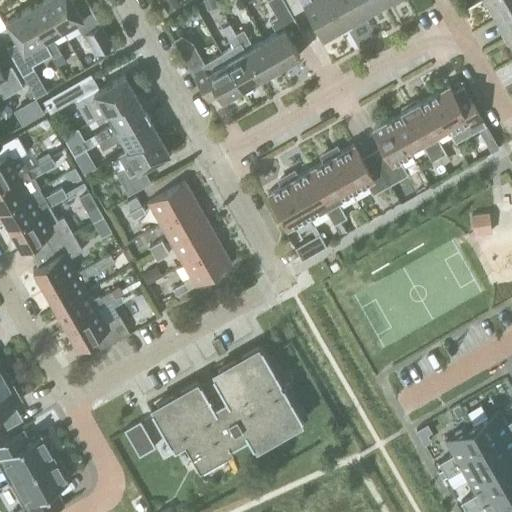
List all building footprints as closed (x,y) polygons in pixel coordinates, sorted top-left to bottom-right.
[(0,0),(0,16),(31,0),(0,0)] [(51,35),(62,29),(45,0),(40,0),(26,8),(51,53),(53,57),(61,53),(51,35)] [(45,0),(62,29),(74,22),(82,35),(86,33),(96,52),(111,44),(86,0),(45,0)] [(284,0),(267,0),(277,16),(270,20),(277,33),(264,40),(280,66),(300,55),(285,29),(297,22),(284,0)] [(324,41),(344,30),(327,0),(312,0),(303,5),(324,41)] [(327,0),(344,30),(365,18),(354,0),(327,0)] [(354,0),(365,18),(385,7),(381,0),(354,0)] [(511,0),(485,0),(496,17),(511,7),(511,0)] [(507,37),(511,33),(511,7),(496,17),(507,37)] [(23,74),(34,68),(32,64),(51,53),(26,8),(5,20),(17,41),(7,47),(23,74)] [(244,29),(243,29),(237,19),(230,23),(261,77),(280,66),(264,40),(253,46),(244,29)] [(242,88),(261,77),(230,23),(222,28),(233,46),(222,53),(242,88)] [(193,42),(180,49),(208,99),(218,94),(222,100),(242,88),(222,53),(205,63),(193,42)] [(0,91),(3,97),(23,86),(12,65),(1,71),(0,69),(0,91)] [(99,89),(89,73),(43,99),(50,112),(74,98),(88,122),(105,112),(136,95),(125,74),(99,89)] [(486,124),(473,102),(466,89),(455,96),(449,85),(429,96),(449,130),(455,141),(486,124)] [(136,95),(105,112),(111,124),(94,134),(98,141),(110,135),(116,131),(147,113),(136,95)] [(418,100),(409,105),(439,157),(446,153),(436,136),(438,132),(446,127),(448,131),(449,130),(429,96),(419,101),(418,100)] [(22,124),(44,111),(35,97),(13,109),(22,124)] [(439,157),(409,105),(401,110),(402,111),(392,117),(410,149),(418,144),(422,145),(431,161),(439,157)] [(126,150),(158,132),(147,113),(116,131),(126,150)] [(412,152),(410,149),(392,117),(372,128),(386,152),(376,158),(390,184),(408,174),(401,161),(401,158),(412,152)] [(89,147),(84,139),(77,127),(63,135),(74,155),(85,149),(89,147)] [(143,167),(169,153),(158,132),(126,150),(117,155),(124,167),(116,172),(128,194),(151,181),(143,167)] [(0,185),(26,170),(19,156),(27,152),(17,135),(0,144),(0,157),(0,158),(0,157),(0,185)] [(114,142),(110,135),(98,141),(103,149),(114,142)] [(390,184),(376,158),(365,164),(354,144),(340,151),(337,147),(331,150),(329,151),(352,191),(366,182),(373,194),(390,184)] [(337,199),(352,191),(329,151),(327,152),(327,153),(321,156),(323,161),(311,168),(340,221),(347,217),(337,199)] [(78,162),(84,173),(95,167),(89,156),(78,162)] [(26,170),(0,185),(0,209),(31,192),(24,180),(55,163),(52,157),(46,160),(26,170)] [(334,224),(340,221),(311,168),(298,175),(295,171),(289,174),(287,175),(309,215),(324,206),(334,224)] [(295,223),(309,215),(287,175),(284,177),(285,177),(278,180),(281,185),(268,192),(286,224),(283,226),(292,242),(302,237),(295,223)] [(160,222),(197,201),(185,180),(148,201),(160,222)] [(0,211),(10,228),(41,210),(66,195),(63,188),(42,199),(41,197),(35,200),(31,192),(0,209),(0,211)] [(172,242),(209,222),(197,201),(160,222),(172,242)] [(142,204),(130,211),(134,218),(146,211),(142,204)] [(50,246),(73,233),(63,216),(49,224),(41,210),(10,228),(22,249),(45,236),(50,246)] [(491,232),(488,212),(472,214),(475,234),(491,232)] [(183,263),(220,242),(209,222),(172,242),(183,263)] [(132,249),(146,238),(139,229),(125,240),(132,249)] [(45,289),(76,271),(68,258),(83,250),(73,233),(50,246),(56,256),(33,269),(45,289)] [(319,233),(295,247),(302,259),(326,245),(319,233)] [(162,239),(150,246),(153,253),(165,246),(162,239)] [(220,242),(183,263),(195,284),(232,263),(220,242)] [(165,246),(153,253),(157,260),(169,253),(165,246)] [(55,308),(86,290),(81,281),(87,278),(86,275),(97,268),(99,270),(114,262),(109,253),(76,271),(45,289),(55,308)] [(142,274),(147,283),(162,275),(156,265),(142,274)] [(173,288),(177,295),(189,288),(185,281),(173,288)] [(86,290),(55,308),(66,326),(97,308),(115,298),(111,291),(100,297),(98,295),(91,299),(86,290)] [(97,308),(66,326),(77,347),(101,334),(107,344),(129,331),(119,314),(105,322),(97,308)] [(302,417),(262,346),(260,347),(262,350),(215,377),(213,374),(212,375),(215,380),(204,387),(200,381),(199,382),(201,385),(154,412),(152,409),(151,410),(170,443),(171,442),(175,448),(185,442),(200,468),(233,449),(231,445),(247,436),(253,446),(254,445),(252,442),(299,415),(301,418),(302,417)] [(20,399),(6,375),(0,378),(0,431),(10,426),(2,413),(6,411),(7,407),(20,399)] [(484,445),(511,428),(511,419),(507,422),(499,409),(472,424),(484,445)] [(139,455),(156,446),(141,420),(124,429),(139,455)] [(484,445),(472,424),(445,439),(453,453),(438,461),(442,468),(484,445)] [(53,457),(50,451),(54,449),(46,436),(42,438),(39,432),(28,439),(22,429),(22,428),(19,429),(10,434),(0,440),(0,465),(10,482),(53,457)] [(511,454),(511,428),(484,445),(495,465),(511,454)] [(495,465),(484,445),(442,468),(446,475),(461,467),(468,480),(495,465)] [(506,484),(511,481),(511,454),(495,465),(506,484)] [(63,502),(55,488),(67,481),(64,475),(68,473),(60,460),(56,462),(53,457),(10,482),(23,505),(13,510),(13,511),(48,511),(56,508),(62,504),(64,503),(63,502)] [(506,484),(495,465),(468,480),(475,493),(461,501),(465,508),(506,484)] [(505,511),(511,508),(511,494),(506,484),(465,508),(467,511),(473,511),(483,507),(486,511),(505,511)]
